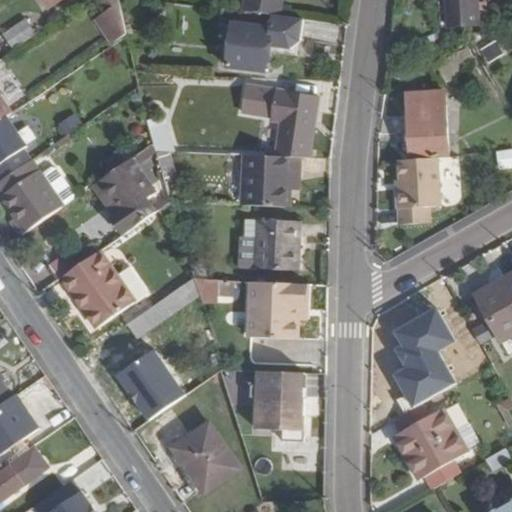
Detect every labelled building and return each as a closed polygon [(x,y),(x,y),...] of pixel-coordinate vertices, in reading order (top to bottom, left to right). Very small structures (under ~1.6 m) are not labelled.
[(244,0),(242,11),(271,14),(281,15),(283,0),(244,0)] [(481,26),(479,0),(448,0),(450,28),(452,28),(481,26)] [(121,2),(94,21),(112,46),(128,35),(121,2)] [(167,8),(153,6),(152,16),(165,18),(167,8)] [(270,29),(234,24),(230,67),(265,71),(268,42),(290,44),(300,39),(302,18),(281,15),(271,14),(270,29)] [(30,23),(8,39),(15,49),(36,33),(30,23)] [(496,41),(480,51),(488,65),(504,55),(496,41)] [(470,47),(432,68),(441,85),(455,82),(477,59),(470,47)] [(140,87),(132,56),(110,73),(122,100),(140,87)] [(277,91),(248,86),(243,114),(261,117),(273,118),(277,91)] [(319,97),(277,91),(273,118),(273,121),(315,127),(319,97)] [(450,154),(446,93),(409,95),(414,158),(440,155),(450,154)] [(0,101),(0,123),(8,117),(10,117),(0,101)] [(58,126),(66,138),(84,125),(76,114),(58,126)] [(0,182),(33,160),(36,159),(27,146),(17,131),(8,117),(0,123),(0,182)] [(273,118),(261,117),(260,126),(272,128),(273,121),(273,118)] [(29,123),(17,131),(27,146),(39,138),(29,123)] [(158,134),(157,152),(170,152),(171,135),(158,134)] [(227,142),(226,155),(245,156),(262,157),(263,141),(227,139),(227,142)] [(214,143),(207,142),(207,154),(226,155),(227,142),(214,143)] [(157,152),(154,145),(141,155),(146,162),(157,153),(157,152)] [(511,151),(497,153),(499,169),(511,167),(511,151)] [(157,153),(167,183),(179,179),(170,152),(157,152),(157,153)] [(414,158),(401,159),(403,179),(404,187),(400,188),(402,207),(404,223),(433,220),(432,205),(444,203),(440,155),(414,158)] [(245,156),(243,206),(290,208),(291,190),(292,158),(262,157),(245,156)] [(292,158),(291,190),(301,190),(303,159),(292,158)] [(0,194),(17,219),(27,234),(64,207),(42,175),(33,160),(0,182),(0,194)] [(52,168),(42,175),(64,207),(74,200),(75,194),(57,169),(52,168)] [(152,191),(137,168),(122,178),(120,175),(105,185),(118,205),(114,207),(129,227),(154,211),(144,197),(152,191)] [(11,223),(21,237),(27,234),(17,219),(11,223)] [(259,239),(259,221),(247,220),(246,238),(259,239)] [(299,270),(301,223),(259,221),(259,239),(229,237),(228,269),(299,272),(299,270)] [(99,253),(93,244),(83,250),(90,259),(99,253)] [(51,264),(61,279),(63,278),(90,259),(83,250),(79,245),(51,264)] [(90,259),(63,278),(98,329),(136,302),(148,294),(130,268),(118,276),(102,251),(99,253),(90,259)] [(200,258),(189,258),(195,277),(206,278),(200,258)] [(478,299),(503,343),(511,337),(511,276),(477,296),(478,299)] [(195,277),(131,322),(141,335),(201,294),(196,279),(195,277)] [(201,294),(204,305),(219,305),(219,298),(234,298),(235,282),(196,279),(201,294)] [(250,336),(253,281),(247,280),(243,335),(250,336)] [(308,307),(309,284),(253,281),(250,336),(298,339),(299,321),(300,306),(308,307)] [(307,321),(308,307),(300,306),(299,321),(307,321)] [(459,346),(436,307),(404,326),(405,328),(426,366),(459,346)] [(164,375),(144,346),(112,369),(133,399),(144,391),(155,407),(171,395),(167,388),(176,381),(169,371),(164,375)] [(307,371),(257,370),(257,388),(248,388),(248,403),(257,403),(256,430),(291,430),(292,415),(306,415),(307,397),(299,397),(299,388),(307,388),(307,371)] [(235,402),(246,402),(247,372),(235,372),(235,402)] [(0,407),(15,398),(0,375),(0,407)] [(498,406),(510,427),(511,426),(511,414),(511,412),(511,411),(511,398),(498,406)] [(0,427),(20,455),(30,448),(25,441),(41,429),(21,399),(0,412),(0,427)] [(458,403),(445,410),(469,453),(482,446),(480,443),(458,403)] [(420,481),(428,477),(434,490),(438,487),(462,474),(455,461),(469,453),(445,410),(430,418),(423,405),(396,420),(403,434),(397,438),(420,481)] [(291,430),(306,430),(306,415),(292,415),(291,430)] [(242,469),(211,424),(175,448),(206,494),(242,469)] [(0,502),(48,467),(36,449),(0,475),(0,502)] [(494,471),(511,460),(506,449),(488,460),(494,471)] [(96,511),(74,479),(33,508),(35,511),(96,511)] [(511,511),(511,502),(493,511),(511,511)]
